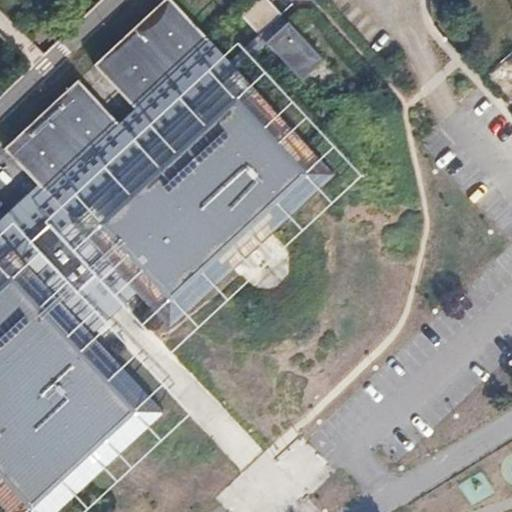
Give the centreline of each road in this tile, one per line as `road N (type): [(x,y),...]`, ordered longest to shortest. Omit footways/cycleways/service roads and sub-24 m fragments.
road 1 (residential): [(0,109),(125,0)]
road 2 (unclassified): [(511,424),(372,511)]
